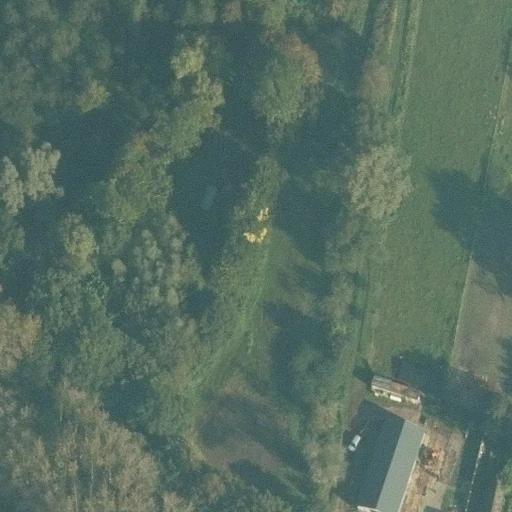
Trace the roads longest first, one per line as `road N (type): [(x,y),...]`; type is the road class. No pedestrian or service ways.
road 1 (track): [(410,0),(338,511)]
road 2 (tertiary): [(192,511),(0,285)]
